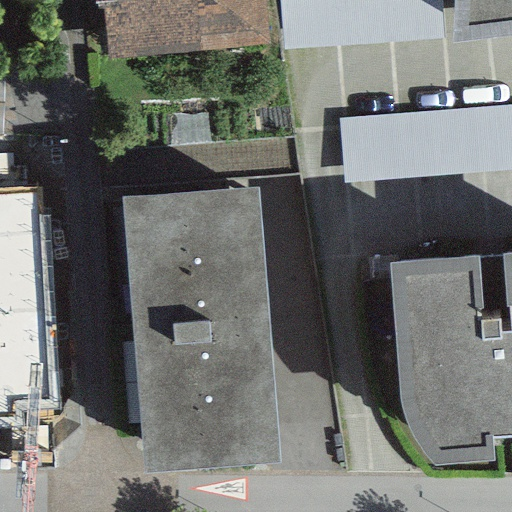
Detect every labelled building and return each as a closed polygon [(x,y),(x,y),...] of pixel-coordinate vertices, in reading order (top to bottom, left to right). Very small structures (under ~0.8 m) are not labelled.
[(95,0),(99,45),(267,32),(264,0),(95,0)] [(511,0),(452,0),(452,17),(511,9),(511,0)] [(449,168),(446,108),(347,113),(350,173),(449,168)] [(37,138),(0,136),(0,254),(33,255),(37,138)] [(258,163),(121,174),(144,445),(281,434),(258,163)] [(511,227),(390,236),(398,364),(401,379),(404,388),(408,400),(413,411),(419,421),(424,429),(432,436),(492,430),(492,413),(511,410),(511,227)] [(0,443),(33,442),(29,347),(0,348),(0,443)]
